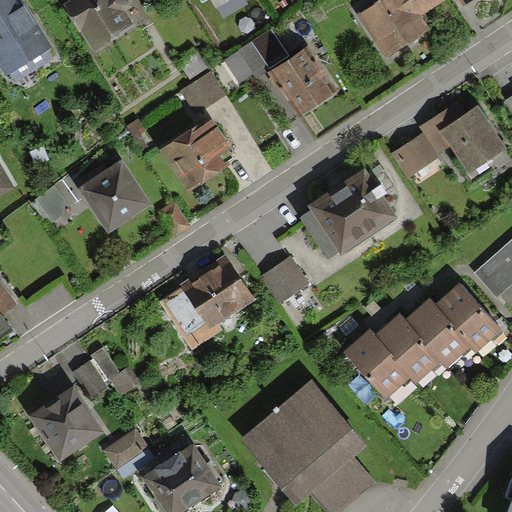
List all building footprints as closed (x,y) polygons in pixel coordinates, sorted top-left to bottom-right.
[(0,64),(6,75),(45,52),(15,0),(11,0),(0,6),(0,64)] [(60,0),(89,51),(132,27),(116,0),(60,0)] [(440,0),(391,0),(361,19),(388,61),(425,38),(414,19),(442,2),(440,0)] [(253,50),(228,64),(239,83),(264,69),(253,50)] [(310,56),(277,75),(301,117),(334,99),(310,56)] [(211,79),(186,93),(197,113),(222,98),(211,79)] [(505,149),(480,114),(460,128),(452,116),(428,132),(431,136),(395,161),(406,178),(450,147),(469,174),(505,149)] [(144,137),(138,126),(130,131),(136,142),(144,137)] [(216,128),(170,154),(193,196),(240,170),(216,128)] [(54,155),(63,150),(56,136),(46,142),(54,155)] [(82,198),(109,234),(149,204),(122,168),(82,198)] [(398,221),(368,172),(300,215),(331,263),(398,221)] [(62,204),(53,192),(38,203),(55,226),(61,220),(62,204)] [(175,237),(185,231),(172,210),(163,215),(175,237)] [(511,279),(511,237),(477,270),(498,292),(511,279)] [(254,301),(228,257),(184,283),(210,327),(254,301)] [(310,282),(296,259),(264,278),(278,302),(310,282)] [(15,299),(0,278),(0,303),(4,308),(15,299)] [(499,323),(459,278),(435,298),(430,293),(405,315),(400,309),(375,331),(370,325),(349,344),(387,388),(411,367),(416,373),(441,352),(446,358),(470,337),(476,343),(499,323)] [(0,328),(10,321),(0,307),(0,328)] [(102,346),(93,353),(108,375),(118,368),(102,346)] [(312,377),(246,434),(295,490),(361,434),(312,377)] [(99,424),(72,383),(34,409),(61,449),(99,424)] [(136,429),(104,448),(113,464),(146,445),(136,429)] [(193,441),(147,470),(170,506),(215,476),(193,441)]
